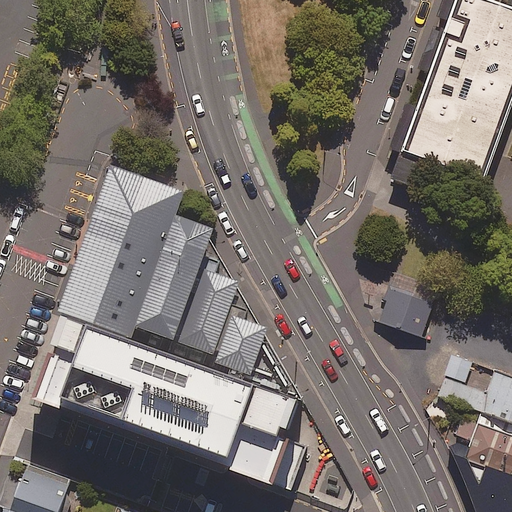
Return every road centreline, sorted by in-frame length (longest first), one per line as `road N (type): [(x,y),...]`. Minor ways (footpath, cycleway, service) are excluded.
road 1 (residential): [(413,0),(345,203),(270,250)]
road 2 (trunk): [(417,511),(270,250)]
road 3 (trunk): [(270,250),(221,145),(192,0)]
road 4 (unclassified): [(88,98),(0,346)]
